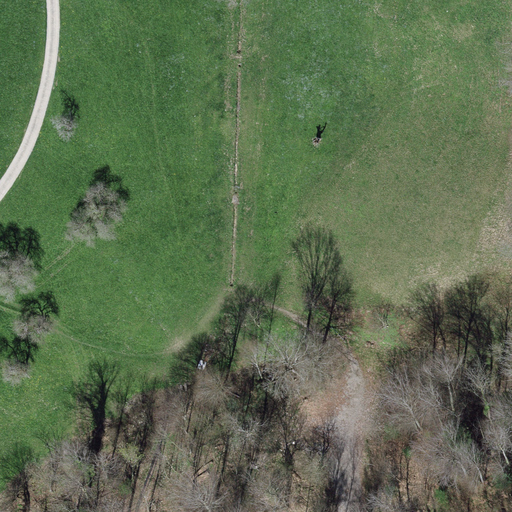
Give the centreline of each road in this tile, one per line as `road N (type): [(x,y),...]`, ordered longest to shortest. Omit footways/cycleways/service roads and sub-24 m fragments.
road 1 (track): [(0,291),(46,322),(137,357),(190,337),(219,300),(239,296),(329,327)]
road 2 (unclassified): [(53,0),(54,65),(21,159),(0,190)]
road 3 (track): [(365,511),(372,372),(329,327)]
